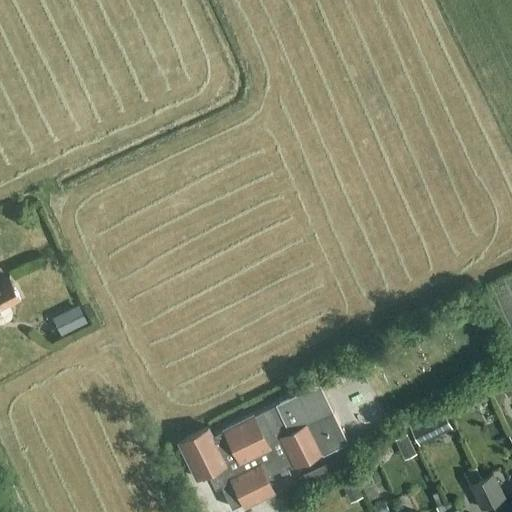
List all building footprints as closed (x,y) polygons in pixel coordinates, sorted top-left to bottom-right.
[(9,308),(7,304),(20,297),(8,276),(0,280),(0,321),(5,320),(8,316),(9,308)] [(78,304),(52,316),(60,332),(86,320),(78,304)] [(335,383),(342,400),(371,388),(364,371),(335,383)] [(346,442),(316,381),(211,432),(208,425),(177,440),(195,477),(212,468),(224,492),(235,487),(244,505),(273,491),(266,476),(291,464),(293,468),(346,442)] [(448,407),(452,417),(485,401),(481,391),(448,407)] [(407,425),(416,444),(450,427),(440,408),(407,425)] [(353,448),(296,476),(300,485),(358,458),(353,448)] [(472,467),(490,502),(503,497),(491,471),(478,477),(473,466),(472,467)] [(490,502),(472,467),(461,471),(478,508),(490,502)] [(435,507),(437,511),(447,511),(443,503),(435,507)]
